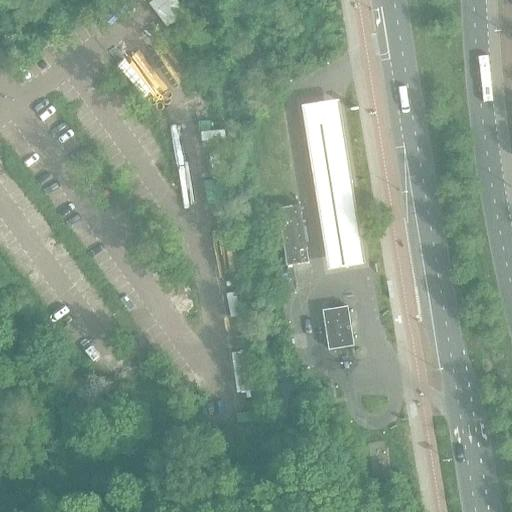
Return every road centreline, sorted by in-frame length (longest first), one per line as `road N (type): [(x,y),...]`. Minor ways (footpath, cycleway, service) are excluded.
road 1 (secondary): [(392,0),(479,511)]
road 2 (secondary): [(511,284),(486,153),(474,0)]
road 3 (unknown): [(77,56),(200,258)]
